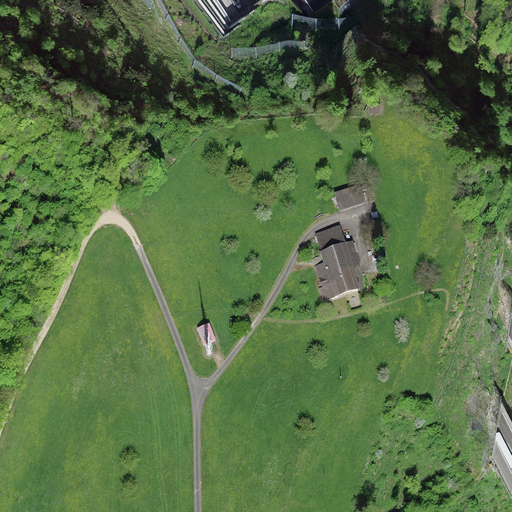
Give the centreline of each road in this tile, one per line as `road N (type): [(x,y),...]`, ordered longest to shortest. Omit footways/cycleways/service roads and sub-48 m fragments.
road 1 (track): [(191,511),(193,396),(137,245),(117,224),(96,223),(88,235),(0,429)]
road 2 (motorway): [(244,0),(370,192),(511,452)]
road 3 (motorway): [(511,323),(425,165),(318,0)]
road 4 (track): [(193,396),(248,331),(315,228),(353,221),(367,267)]
